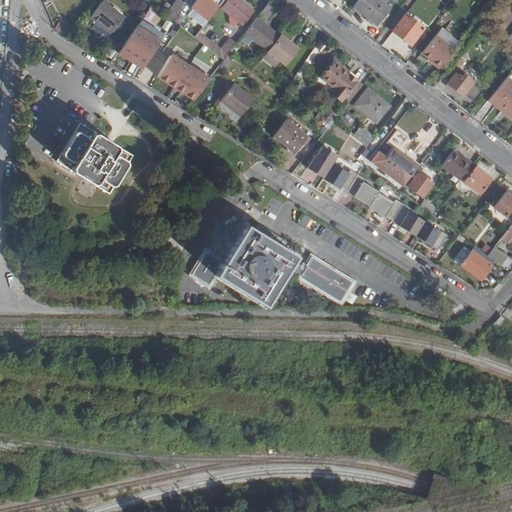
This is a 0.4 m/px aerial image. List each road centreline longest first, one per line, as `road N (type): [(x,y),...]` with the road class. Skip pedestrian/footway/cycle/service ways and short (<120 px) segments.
road 1 (residential): [(511,286),(491,311),(256,164)]
road 2 (residential): [(511,164),(302,0)]
road 3 (residential): [(214,137),(49,35),(30,0)]
road 4 (unclassified): [(0,229),(16,0)]
